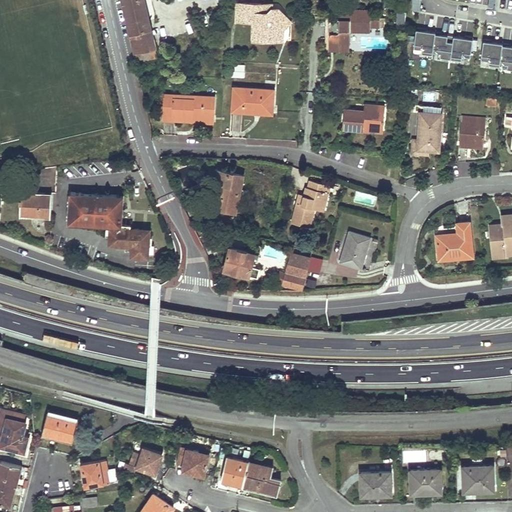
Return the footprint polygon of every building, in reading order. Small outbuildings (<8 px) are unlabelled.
[(144,0),(121,0),(134,53),(156,48),(144,0)] [(420,11),(420,0),(412,0),(411,10),(420,11)] [(262,4),(238,3),(237,22),(254,22),(253,40),(283,41),(284,28),(281,24),(281,22),(286,18),(279,9),(272,8),(268,12),(261,12),(262,4)] [(272,4),(262,4),(261,12),(268,12),(272,8),(272,4)] [(339,18),(339,19),(338,33),(329,33),(329,45),(349,45),(350,30),(370,31),(370,27),(380,27),(380,26),(380,17),(380,14),(370,14),(370,11),(346,10),(346,18),(339,18)] [(397,10),(397,25),(406,25),(405,10),(397,10)] [(339,19),(329,19),(329,33),(338,33),(339,19)] [(417,27),(413,52),(470,60),(474,35),(417,27)] [(511,41),(483,37),(479,64),(511,69),(511,41)] [(156,48),(134,53),(137,63),(158,59),(156,48)] [(233,76),(238,76),(243,76),(244,65),(233,65),(233,76)] [(254,108),(273,109),(274,89),(234,87),(233,110),(253,112),(254,108)] [(192,100),(174,99),(174,95),(165,94),(164,119),(191,120),(192,116),(213,117),(213,97),(192,96),(192,100)] [(496,105),(496,101),(496,97),(488,96),(487,104),(496,105)] [(344,109),(343,129),(364,131),(364,129),(383,130),(385,106),(364,105),(364,111),(344,109)] [(441,113),(441,106),(420,105),(420,112),(441,113)] [(412,139),(411,148),(429,149),(439,149),(441,113),(420,112),(418,139),(412,139)] [(461,121),(485,123),(486,117),(462,115),(461,121)] [(484,143),(485,123),(461,121),(460,141),(484,143)] [(210,210),(216,211),(217,208),(236,212),(244,175),(211,168),(206,188),(214,190),(210,210)] [(302,204),(297,203),(292,223),(310,227),(315,208),(323,210),(330,185),(310,180),(308,187),(307,186),(304,194),(302,204)] [(19,199),(19,201),(19,202),(21,203),(20,211),(38,212),(38,215),(50,216),(51,194),(21,192),(21,199),(19,199)] [(108,244),(124,245),(124,240),(131,241),(131,245),(130,256),(147,257),(148,245),(150,245),(151,236),(150,236),(141,236),(142,229),(130,228),(130,224),(121,224),(123,195),(69,192),(68,223),(109,225),(108,244)] [(247,233),(250,215),(237,212),(233,230),(247,233)] [(492,252),(507,251),(508,253),(511,252),(511,214),(501,215),(502,224),(490,225),(492,252)] [(436,235),(439,259),(473,256),(469,221),(457,223),(458,232),(436,235)] [(363,262),(370,237),(349,231),(340,261),(356,266),(358,261),(363,262)] [(260,268),(252,266),(254,257),(259,258),(260,253),(230,246),(224,269),(250,276),(250,275),(258,277),(260,268)] [(284,284),(303,288),(307,271),(311,257),(292,252),(284,284)] [(321,274),(325,260),(311,257),(307,271),(321,274)] [(25,451),(29,435),(24,434),(27,422),(24,421),(26,415),(2,409),(0,415),(0,443),(2,444),(1,445),(25,452),(25,451)] [(73,442),(76,431),(79,419),(48,411),(42,434),(73,442)] [(162,454),(153,451),(144,448),(142,455),(134,452),(129,465),(137,467),(155,473),(162,454)] [(209,454),(195,451),(180,448),(177,464),(183,466),(181,471),(195,475),(204,477),(209,454)] [(244,486),(249,463),(227,458),(221,480),(244,486)] [(95,485),(105,483),(103,471),(108,470),(107,461),(82,465),(85,486),(95,485)] [(0,482),(14,486),(20,466),(1,462),(0,464),(0,482)] [(249,462),(249,463),(244,486),(275,493),(278,480),(270,478),(271,473),(272,468),(249,462)] [(129,465),(126,463),(122,473),(134,476),(137,467),(129,465)] [(481,487),(481,489),(481,490),(494,490),(493,464),(463,465),(464,488),(481,487)] [(108,467),(111,479),(118,478),(115,465),(108,467)] [(412,493),(420,492),(428,492),(428,490),(441,490),(440,468),(411,469),(412,493)] [(365,495),(371,494),(377,494),(377,491),(392,491),(391,471),(361,471),(361,483),(365,482),(365,495)] [(14,486),(0,482),(0,503),(9,506),(14,486)] [(170,511),(173,508),(153,495),(141,511),(170,511)] [(84,508),(91,507),(98,506),(97,497),(83,499),(84,508)]
